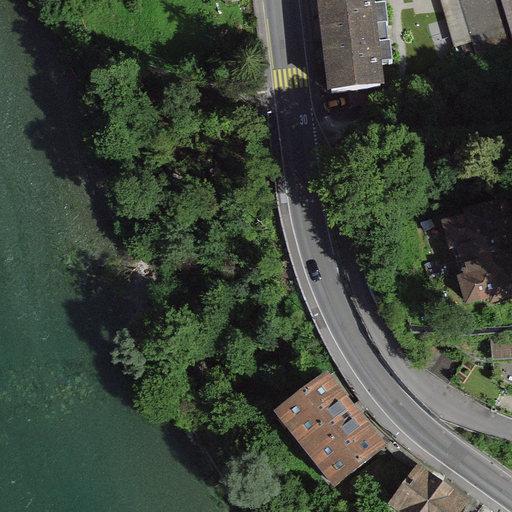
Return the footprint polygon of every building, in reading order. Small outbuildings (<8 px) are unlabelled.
[(317,0),(327,92),(385,86),(380,39),(375,0),(317,0)] [(511,0),(502,0),(511,27),(511,0)] [(461,280),(465,297),(488,291),(489,297),(511,291),(511,213),(509,201),(471,211),(472,215),(447,222),(453,248),(460,246),(468,278),(461,280)] [(383,447),(328,378),(279,416),(333,486),(383,447)] [(453,511),(464,496),(418,465),(389,509),(393,511),(453,511)]
